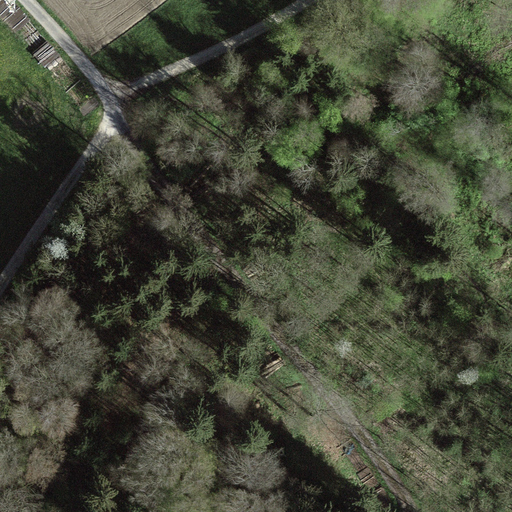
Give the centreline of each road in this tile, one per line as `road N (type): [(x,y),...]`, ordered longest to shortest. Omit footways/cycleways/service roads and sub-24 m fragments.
road 1 (track): [(413,511),(301,357),(204,249),(112,103)]
road 2 (track): [(112,103),(144,79),(307,0)]
road 3 (track): [(112,103),(0,284)]
road 4 (track): [(26,0),(112,103)]
